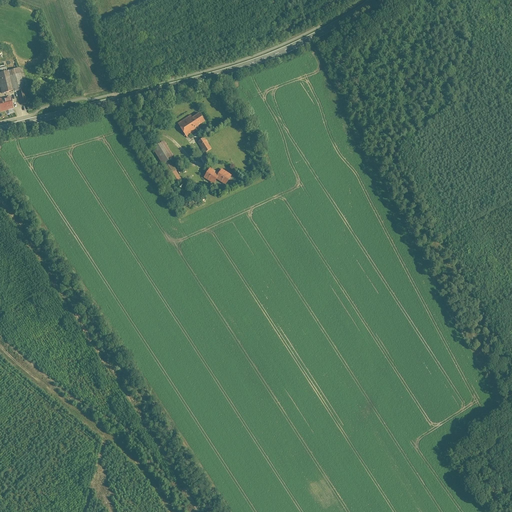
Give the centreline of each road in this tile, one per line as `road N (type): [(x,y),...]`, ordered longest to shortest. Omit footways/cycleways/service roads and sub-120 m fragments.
road 1 (tertiary): [(0,130),(264,59),(375,0)]
road 2 (track): [(171,511),(141,464),(0,343)]
